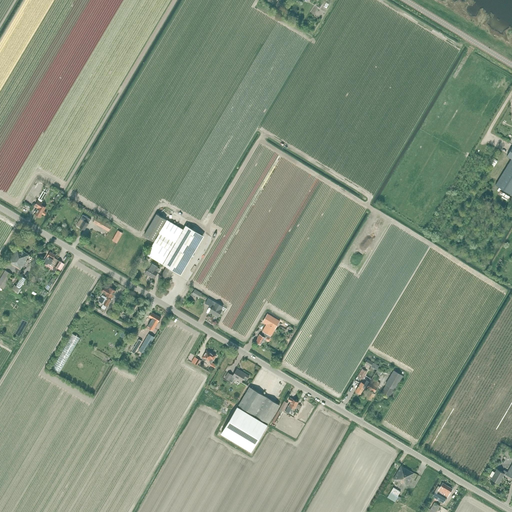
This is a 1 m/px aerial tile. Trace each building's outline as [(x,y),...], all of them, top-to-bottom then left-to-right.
[(511,147),(507,156),(511,159),(495,185),(511,195),(511,147)] [(43,202),(42,202),(46,194),(43,192),(39,200),(38,199),(34,206),(38,208),(37,210),(38,210),(35,214),(40,217),(42,214),(45,215),(47,212),(44,211),(46,207),(42,204),(43,202)] [(91,220),(88,218),(83,214),(80,218),(76,225),(85,230),(89,223),(91,220)] [(183,229),(157,214),(156,214),(143,235),(154,242),(147,255),(162,264),(166,266),(161,275),(169,280),(174,271),(181,275),(204,236),(186,225),(183,229)] [(96,217),(93,223),(109,232),(112,226),(96,217)] [(116,243),(122,233),(118,230),(113,241),(116,243)] [(20,270),(30,255),(17,247),(8,262),(12,264),(12,265),(20,270)] [(45,264),(47,265),(48,265),(49,264),(57,269),(62,262),(55,258),(56,255),(50,252),(44,261),(45,261),(44,262),(45,264)] [(154,278),(158,271),(160,269),(157,267),(158,266),(152,262),(145,273),(154,278)] [(0,286),(4,289),(13,275),(5,270),(0,278),(0,286)] [(18,294),(26,279),(22,276),(13,291),(18,294)] [(111,299),(111,298),(115,291),(110,287),(109,289),(105,286),(102,291),(106,294),(105,294),(107,295),(106,297),(102,295),(101,297),(98,296),(96,300),(107,306),(111,299)] [(216,302),(208,298),(205,303),(212,307),(210,312),(213,314),(214,313),(219,316),(222,309),(223,306),(216,302)] [(152,318),(147,327),(153,330),(161,318),(152,312),(149,316),(152,318)] [(271,336),(278,325),(280,321),(268,314),(263,322),(266,324),(262,331),(263,332),(261,335),(259,334),(257,338),(258,338),(256,342),(260,345),(265,338),(266,338),(265,339),(266,340),(268,341),(270,341),(271,339),(270,337),(270,336),(271,336)] [(139,350),(145,354),(155,337),(149,333),(139,350)] [(131,352),(134,354),(142,341),(139,339),(131,352)] [(211,363),(216,356),(207,350),(202,359),(205,361),(206,360),(211,363)] [(247,380),(249,376),(237,368),(233,375),(228,372),(225,378),(232,382),(234,378),(241,381),(243,378),(247,380)] [(367,372),(362,368),(358,376),(363,379),(367,372)] [(403,376),(393,370),(385,384),(386,385),(381,394),(389,398),(394,390),(395,390),(403,376)] [(380,383),(378,381),(372,378),(367,387),(370,389),(368,392),(369,392),(366,398),(371,400),(373,397),(374,397),(376,394),(374,393),(380,383)] [(366,388),(369,383),(365,380),(363,383),(361,382),(356,391),(360,394),(364,387),(366,388)] [(268,423),(279,405),(249,387),(237,406),(222,433),(251,450),(267,424),(255,417),(256,415),(268,423)] [(289,413),(292,408),(295,409),(299,402),(298,401),(297,401),(296,400),(290,397),(288,401),(290,402),(289,405),(288,405),(285,411),(289,413)] [(284,411),(288,403),(284,401),(280,409),(272,422),(275,424),(281,413),(282,411),(284,411)] [(401,465),(393,479),(402,485),(403,484),(406,486),(414,473),(401,465)] [(506,475),(507,472),(504,470),(503,472),(497,468),(495,472),(492,471),(489,476),(492,477),(492,478),(494,479),(493,480),(499,484),(504,474),(506,475)] [(447,497),(452,489),(443,483),(440,488),(438,486),(434,492),(435,492),(432,496),(443,503),(446,499),(436,493),(438,489),(442,492),(444,493),(445,493),(444,495),(447,497)] [(398,496),(401,491),(393,487),(391,492),(390,492),(387,498),(395,502),(398,496)] [(440,506),(436,503),(434,502),(430,510),(427,508),(424,511),(436,511),(437,510),(438,510),(440,506)]
